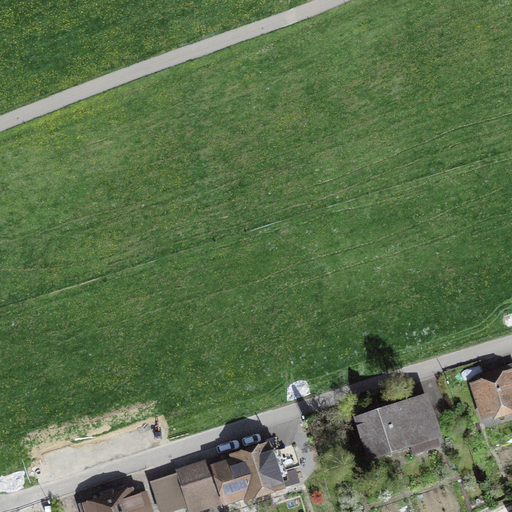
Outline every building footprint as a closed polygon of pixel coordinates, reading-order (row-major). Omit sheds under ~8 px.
[(486,380),(475,384),(486,416),(511,407),(511,365),(484,375),(486,380)] [(384,406),(358,416),(370,455),(409,443),(412,454),(440,445),(425,399),(386,412),(384,406)] [(214,467),(215,469),(180,481),(188,505),(223,494),(225,502),(248,495),(249,500),(280,490),(278,485),(283,484),(272,449),(258,453),(256,447),(221,458),(223,464),(214,467)] [(166,511),(188,505),(180,481),(178,475),(152,483),(161,511),(166,511)] [(115,493),(81,504),(83,511),(150,511),(144,493),(130,497),(129,494),(117,499),(115,493)]
